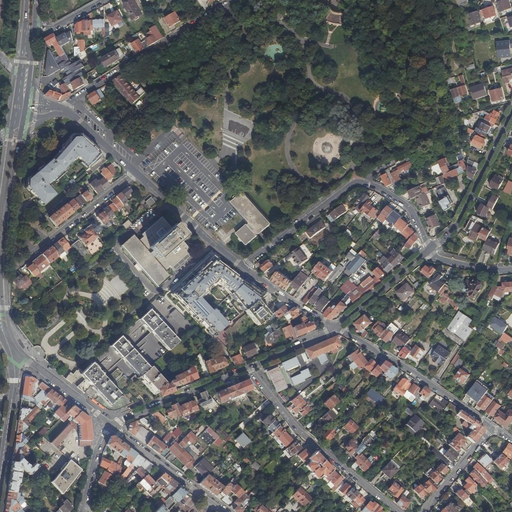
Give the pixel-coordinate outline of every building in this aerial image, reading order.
[(52,5),(55,13),(70,8),(66,0),(53,0),(55,3),(52,5)] [(135,0),(134,1),(133,0),(130,0),(124,4),(132,20),(142,14),(141,12),(146,9),(140,0),(135,0)] [(144,4),(148,10),(155,6),(151,0),(144,4)] [(494,0),(496,3),(498,3),(501,11),(511,8),(508,0),(505,0),(502,1),(501,0),(494,0)] [(493,6),(483,10),(486,19),(496,15),(493,6)] [(95,44),(106,37),(105,28),(104,28),(103,19),(105,19),(105,11),(101,12),(102,19),(94,19),(94,28),(103,28),(103,35),(95,40),(95,44)] [(112,14),(111,13),(107,16),(113,26),(123,21),(118,11),(114,13),(112,14)] [(478,11),(468,15),(472,25),(481,22),(478,11)] [(91,20),(84,21),(84,31),(85,35),(94,35),(94,34),(94,32),(94,28),(94,19),(93,12),(90,14),(91,20)] [(181,20),(176,12),(165,18),(170,27),(181,20)] [(84,31),(84,21),(76,25),(76,32),(84,31)] [(145,48),(163,37),(156,26),(150,29),(151,32),(148,34),(150,38),(142,43),(145,48)] [(66,32),(57,37),(62,46),(70,41),(71,43),(74,41),(71,31),(66,33),(66,32)] [(63,58),(57,61),(59,65),(62,63),(69,59),(62,46),(57,37),(55,33),(46,38),(49,45),(54,42),(63,58)] [(130,38),(133,43),(140,39),(137,34),(130,38)] [(138,53),(145,48),(142,43),(140,39),(133,43),(132,44),(138,53)] [(75,47),(75,56),(77,54),(84,50),(84,40),(79,40),(79,45),(80,45),(80,46),(75,47)] [(120,57),(124,54),(120,48),(102,59),(107,67),(121,58),(120,57)] [(61,69),(50,50),(47,73),(49,76),(61,69)] [(62,63),(59,65),(62,70),(65,69),(81,60),(77,54),(75,56),(69,59),(62,63)] [(81,60),(65,69),(69,76),(81,69),(85,67),(81,60)] [(511,68),(502,71),(505,84),(510,82),(509,78),(511,77),(511,68)] [(69,76),(64,78),(67,83),(68,85),(72,83),(80,78),(81,78),(85,76),(81,69),(69,76)] [(136,92),(121,75),(119,77),(113,80),(127,97),(133,103),(146,92),(142,87),(136,92)] [(88,82),(85,76),(81,78),(80,78),(72,83),(76,89),(88,82)] [(446,79),(447,82),(452,81),(455,88),(451,90),(453,98),(461,95),(458,87),(456,80),(455,77),(446,79)] [(64,95),(71,92),(68,85),(67,83),(60,86),(64,95)] [(458,87),(461,95),(468,93),(465,85),(458,87)] [(474,100),(488,96),(484,85),(471,90),(474,100)] [(199,91),(202,95),(207,91),(204,87),(199,91)] [(504,99),(502,88),(490,91),(493,102),(504,99)] [(99,89),(89,95),(91,99),(89,100),(91,102),(92,101),(94,104),(102,99),(100,97),(103,95),(99,89)] [(63,99),(72,94),(71,92),(64,95),(63,95),(62,94),(59,93),(59,94),(52,92),(50,97),(60,100),(63,99)] [(145,105),(148,107),(154,101),(152,99),(145,105)] [(485,119),(490,122),(490,121),(495,123),(499,116),(498,116),(500,113),(494,110),(493,113),(491,113),(490,116),(487,114),(485,119)] [(493,127),(495,124),(490,122),(485,119),(484,119),(480,127),(479,127),(478,128),(477,127),(476,127),(475,131),(478,132),(485,136),(488,137),(490,134),(488,133),(492,127),(493,127)] [(484,138),(485,136),(478,132),(477,135),(473,143),(481,148),(486,139),(484,138)] [(27,187),(43,206),(56,194),(51,189),(53,187),(52,185),(57,181),(55,179),(59,176),(63,173),(66,170),(70,166),(75,160),(77,162),(80,159),(87,166),(87,165),(88,166),(94,161),(95,160),(96,160),(101,154),(81,135),(73,135),(62,147),(63,148),(53,159),(52,158),(27,180),(27,187)] [(449,168),(444,158),(439,161),(445,174),(454,170),(453,166),(449,168)] [(463,160),(458,162),(459,163),(460,167),(456,169),(454,170),(445,174),(447,179),(465,171),(464,170),(467,168),(463,160)] [(474,178),(480,166),(468,160),(468,176),(474,178)] [(411,164),(398,170),(403,179),(409,176),(407,172),(414,169),(411,164)] [(91,165),(86,172),(89,174),(94,167),(91,165)] [(105,168),(111,176),(116,172),(111,165),(105,168)] [(105,181),(111,176),(105,168),(103,169),(101,170),(102,172),(100,174),(103,178),(105,181)] [(381,174),(387,186),(393,183),(400,180),(403,179),(398,170),(391,173),(389,170),(381,174)] [(441,184),(446,182),(445,180),(443,175),(436,178),(439,185),(441,184)] [(504,180),(495,175),(489,186),(492,187),(492,188),(495,190),(496,189),(498,191),(504,180)] [(103,190),(109,186),(105,181),(103,178),(97,182),(103,190)] [(97,195),(103,190),(97,182),(95,180),(94,180),(93,179),(90,181),(91,182),(89,184),(97,195)] [(86,191),(87,192),(90,190),(84,182),(81,184),(86,191)] [(409,190),(412,198),(415,197),(423,193),(419,186),(409,190)] [(128,187),(120,193),(125,199),(128,196),(128,195),(129,194),(129,193),(131,191),(128,187)] [(448,195),(443,187),(442,188),(438,190),(442,198),(440,200),(446,210),(451,207),(449,204),(450,204),(453,202),(449,195),(448,195)] [(85,202),(91,198),(87,192),(86,191),(84,193),(80,188),(77,191),(80,195),(85,202)] [(74,200),(80,195),(77,191),(71,196),(74,200)] [(258,234),(260,232),(270,223),(242,192),(237,196),(235,197),(230,202),(244,218),(246,216),(248,219),(246,220),(249,223),(247,225),(246,224),(235,233),(246,245),(248,243),(256,236),(256,235),(258,233),(258,234)] [(430,203),(425,192),(423,193),(415,197),(418,203),(419,203),(422,207),(430,203)] [(494,192),(492,194),(494,195),(488,206),(490,207),(493,209),(500,195),(494,192)] [(115,197),(116,198),(122,205),(127,202),(125,199),(120,193),(115,197)] [(368,202),(371,198),(365,193),(362,197),(361,200),(365,203),(367,201),(368,202)] [(79,207),(85,202),(80,195),(74,200),(73,200),(79,207)] [(111,201),(112,203),(117,209),(122,206),(122,205),(116,198),(111,201)] [(155,203),(150,198),(145,202),(150,208),(155,203)] [(72,212),(79,207),(73,200),(67,205),(72,212)] [(369,200),(361,211),(364,214),(365,212),(373,218),(379,211),(371,206),(373,203),(369,200)] [(112,203),(107,207),(113,214),(114,213),(113,212),(117,209),(112,203)] [(482,203),(477,213),(485,216),(486,216),(487,213),(490,207),(488,206),(482,203)] [(71,213),(72,212),(67,205),(66,204),(58,211),(64,219),(71,213)] [(328,216),(332,221),(338,217),(346,211),(342,205),(328,216)] [(394,211),(388,206),(382,213),(388,218),(394,211)] [(107,207),(102,211),(103,212),(108,218),(113,214),(107,207)] [(60,222),(64,219),(58,211),(49,218),(55,226),(60,222)] [(402,217),(394,211),(388,218),(393,222),(390,225),(393,228),(394,227),(401,218),(402,217)] [(108,218),(103,212),(96,217),(102,225),(109,220),(108,218)] [(432,229),(440,225),(435,214),(427,218),(432,229)] [(473,215),(466,230),(471,232),(476,222),(477,220),(483,223),(484,221),(473,215)] [(137,261),(138,262),(142,267),(143,268),(142,270),(157,287),(168,277),(163,271),(168,266),(170,268),(190,251),(180,239),(184,235),(181,231),(175,225),(171,229),(161,217),(141,235),(143,237),(137,242),(132,236),(121,246),(135,262),(137,261)] [(409,225),(401,218),(394,227),(396,228),(395,229),(395,230),(398,232),(399,232),(400,232),(402,233),(408,226),(409,225)] [(92,223),(88,225),(95,234),(101,229),(93,219),(91,221),(92,223)] [(125,230),(131,225),(127,220),(121,225),(123,227),(125,230)] [(329,225),(328,225),(333,230),(338,224),(335,220),(332,222),(329,225)] [(326,227),(321,221),(314,226),(307,231),(312,237),(323,229),(326,227)] [(477,241),(479,236),(483,228),(484,227),(477,224),(477,223),(476,222),(471,232),(469,235),(469,237),(477,241)] [(305,231),(310,238),(312,237),(307,231),(314,226),(313,225),(305,231)] [(416,233),(416,232),(408,226),(402,233),(405,236),(410,239),(416,233)] [(78,240),(69,247),(72,250),(81,262),(83,264),(86,262),(103,249),(105,247),(100,240),(99,241),(89,228),(79,236),(85,245),(83,247),(78,240)] [(479,236),(487,240),(491,231),(483,228),(479,236)] [(268,242),(269,241),(260,232),(258,234),(261,237),(267,243),(268,242)] [(419,238),(416,233),(410,239),(409,241),(413,244),(419,238)] [(62,238),(57,242),(64,251),(66,254),(72,250),(69,247),(62,238)] [(500,243),(488,238),(483,250),(495,255),(500,243)] [(413,244),(409,241),(405,245),(409,249),(413,244)] [(57,242),(51,247),(58,256),(64,251),(57,242)] [(49,248),(41,254),(48,263),(58,256),(51,247),(49,248)] [(299,247),(290,253),(295,260),(297,262),(299,265),(308,259),(299,247)] [(404,257),(399,253),(394,248),(390,252),(393,256),(399,262),(400,261),(404,257)] [(345,266),(347,268),(356,257),(350,251),(346,256),(350,259),(345,266)] [(41,254),(31,262),(33,264),(39,272),(49,264),(48,263),(41,254)] [(365,259),(362,257),(358,254),(356,257),(347,268),(353,273),(356,269),(365,259)] [(394,268),(396,266),(395,266),(389,260),(384,255),(380,261),(387,267),(385,269),(388,272),(393,267),(394,268)] [(395,266),(399,262),(393,256),(389,260),(395,266)] [(217,261),(213,259),(209,262),(197,273),(198,274),(190,282),(189,281),(174,296),(179,301),(178,303),(198,324),(200,322),(211,311),(200,300),(209,291),(216,299),(223,300),(226,297),(243,282),(236,277),(237,276),(217,261)] [(260,266),(265,273),(274,266),(269,260),(260,266)] [(326,280),(334,270),(328,266),(328,265),(326,264),(326,265),(321,261),(313,271),(326,280)] [(142,267),(138,262),(131,268),(135,273),(142,267)] [(39,272),(33,264),(30,266),(31,266),(28,269),(34,276),(39,272)] [(344,268),(339,264),(336,268),(336,269),(329,277),(334,280),(344,268)] [(430,278),(436,269),(432,266),(430,269),(426,266),(422,271),(430,278)] [(377,276),(379,278),(385,273),(379,267),(374,273),(377,276)] [(347,268),(344,271),(351,276),(353,273),(347,268)] [(290,285),(298,290),(304,282),(301,280),(303,277),(300,275),(302,272),(303,273),(305,270),(303,269),(295,278),(293,281),(290,285)] [(287,290),(290,285),(293,281),(278,271),(272,279),(280,285),(287,290)] [(32,283),(26,276),(22,279),(20,276),(13,281),(21,292),(32,283)] [(335,310),(339,313),(343,310),(347,307),(347,306),(346,305),(344,304),(350,297),(351,299),(355,303),(358,301),(370,291),(379,284),(374,279),(372,280),(370,277),(369,277),(363,281),(361,279),(358,281),(357,280),(355,284),(353,287),(350,284),(352,283),(348,279),(341,288),(344,291),(347,294),(337,307),(335,310)] [(444,286),(445,283),(436,277),(430,285),(439,292),(444,286)] [(469,287),(470,287),(467,292),(471,294),(476,297),(478,292),(479,292),(481,289),(480,289),(482,285),(478,283),(478,282),(473,280),(472,283),(471,282),(469,287)] [(243,282),(226,297),(228,300),(226,301),(229,304),(228,306),(230,310),(233,307),(239,314),(244,310),(245,309),(257,300),(263,295),(251,285),(249,287),(243,282)] [(418,282),(414,285),(419,291),(422,287),(418,282)] [(501,298),(504,292),(505,292),(509,292),(511,291),(511,287),(511,282),(503,282),(503,284),(503,286),(503,288),(498,288),(493,286),(488,295),(493,298),(494,295),(501,298)] [(397,292),(408,284),(407,283),(399,289),(396,291),(397,292)] [(414,292),(408,284),(397,292),(404,300),(414,292)] [(444,286),(439,292),(438,294),(442,297),(439,300),(441,302),(441,303),(442,304),(443,303),(445,304),(449,298),(451,296),(448,295),(448,294),(448,293),(448,292),(451,288),(449,287),(446,284),(444,286)] [(310,301),(315,305),(320,298),(318,296),(323,291),(319,288),(317,290),(314,295),(314,296),(310,301)] [(339,298),(344,291),(341,288),(335,295),(339,298)] [(302,302),(306,304),(314,295),(317,290),(315,289),(314,289),(311,293),(310,292),(304,300),(302,302)] [(316,306),(322,311),(330,301),(324,296),(316,306)] [(458,307),(460,304),(449,298),(447,301),(458,307)] [(270,315),(257,300),(245,309),(244,310),(252,320),(257,325),(270,315)] [(387,310),(397,318),(402,312),(401,311),(398,309),(392,304),(387,310)] [(287,311),(283,305),(273,313),(275,315),(276,314),(279,318),(283,315),(287,311)] [(324,314),(332,319),(334,317),(339,313),(335,310),(337,307),(335,305),(332,308),(331,306),(324,314)] [(297,310),(292,308),(287,311),(283,315),(284,317),(288,322),(289,321),(298,315),(295,312),(297,310)] [(158,324),(161,322),(150,309),(139,319),(150,331),(158,324)] [(182,315),(175,309),(170,313),(173,317),(188,332),(194,327),(185,318),(182,315)] [(211,311),(200,322),(213,335),(227,324),(213,309),(211,311)] [(447,329),(465,341),(473,329),(471,328),(473,325),(472,324),(472,323),(471,322),(472,320),(459,311),(447,329)] [(358,334),(364,338),(372,329),(370,328),(367,331),(364,329),(372,322),(365,314),(354,323),(361,332),(358,334)] [(309,319),(304,315),(299,318),(301,322),(302,322),(302,323),(305,332),(315,328),(312,321),(309,323),(309,322),(307,322),(307,320),(309,319)] [(509,325),(496,316),(490,324),(503,333),(504,332),(509,325)] [(381,336),(386,330),(380,326),(382,323),(379,320),(378,322),(373,328),(377,332),(377,333),(381,336)] [(178,341),(161,322),(158,324),(150,331),(163,345),(168,350),(178,341)] [(224,331),(233,343),(239,339),(235,334),(238,332),(234,326),(234,323),(224,331)] [(302,323),(292,328),(295,334),(295,336),(305,332),(302,323)] [(374,344),(379,347),(385,340),(388,342),(399,329),(392,323),(386,330),(381,336),(374,344)] [(286,338),(292,335),(293,335),(289,326),(282,329),(286,338)] [(465,341),(451,363),(459,369),(464,361),(459,358),(461,356),(460,355),(465,347),(464,347),(475,331),(473,329),(465,341)] [(393,341),(404,348),(407,344),(410,339),(401,331),(393,341)] [(276,340),(273,332),(269,335),(267,332),(263,335),(266,341),(267,344),(272,342),(276,340)] [(208,340),(220,353),(224,350),(226,348),(213,335),(208,340)] [(341,346),(337,335),(316,344),(304,349),(304,350),(309,360),(317,356),(321,364),(327,361),(324,353),(329,351),(331,354),(338,351),(336,348),(341,346)] [(117,353),(121,358),(123,356),(132,348),(120,336),(110,346),(117,353)] [(257,355),(261,354),(258,347),(254,349),(252,344),(242,348),(245,357),(256,352),(257,355)] [(400,353),(406,358),(408,356),(410,353),(413,348),(407,344),(404,348),(400,353)] [(416,345),(413,348),(410,353),(419,359),(425,351),(421,348),(420,349),(416,345)] [(433,357),(443,364),(450,354),(440,347),(437,351),(432,348),(428,353),(433,356),(433,357)] [(88,387),(84,392),(99,404),(106,409),(107,409),(109,410),(112,410),(114,410),(116,410),(129,404),(138,401),(135,398),(125,390),(139,377),(149,368),(142,360),(135,351),(132,348),(123,356),(121,358),(136,374),(128,380),(117,368),(105,378),(101,374),(88,387)] [(220,353),(224,358),(228,355),(224,350),(220,353)] [(360,355),(356,350),(346,357),(351,363),(360,355)] [(410,353),(408,356),(416,362),(419,359),(410,353)] [(234,365),(243,361),(240,354),(231,358),(234,365)] [(363,359),(360,355),(351,363),(348,365),(356,374),(366,362),(363,359)] [(213,360),(217,369),(227,365),(227,363),(222,356),(213,360)] [(285,370),(299,364),(296,357),(282,363),(285,370)] [(209,372),(217,369),(213,360),(213,359),(205,362),(209,372)] [(370,372),(375,366),(373,364),(374,363),(370,360),(363,367),(370,372)] [(387,363),(384,361),(378,368),(380,370),(383,373),(390,365),(387,363)] [(76,387),(84,392),(88,387),(101,374),(91,363),(82,372),(80,374),(85,379),(76,387)] [(398,369),(390,365),(383,373),(378,380),(379,381),(384,376),(389,380),(390,378),(391,378),(396,372),(396,371),(398,369)] [(154,393),(157,390),(165,383),(166,382),(163,379),(151,366),(149,368),(139,377),(154,393)] [(378,368),(376,366),(375,366),(370,372),(375,377),(380,372),(379,371),(380,370),(378,368)] [(278,367),(267,371),(276,392),(287,387),(278,367)] [(181,374),(185,383),(196,378),(192,368),(187,370),(188,370),(185,371),(185,372),(181,374)] [(469,373),(462,368),(455,377),(464,383),(471,374),(469,373)] [(65,379),(71,383),(80,374),(82,372),(78,369),(72,374),(71,373),(65,379)] [(294,386),(304,381),(304,379),(311,376),(308,369),(301,372),(301,374),(291,379),(294,386)] [(157,390),(160,397),(173,391),(171,387),(179,383),(180,385),(185,383),(181,374),(176,376),(177,377),(174,378),(173,379),(173,380),(169,381),(170,383),(167,384),(167,386),(166,386),(165,383),(157,390)] [(25,376),(22,395),(30,396),(31,387),(32,382),(33,378),(25,376)] [(255,385),(250,378),(248,380),(248,379),(239,383),(244,393),(252,390),(251,387),(255,385)] [(406,390),(410,385),(402,378),(397,385),(399,387),(397,389),(399,391),(401,388),(405,392),(406,390)] [(343,388),(336,381),(334,383),(341,390),(343,389),(343,388)] [(479,402),(485,394),(489,390),(477,381),(467,394),(472,397),(474,399),(479,402)] [(51,389),(41,382),(38,386),(40,388),(47,394),(51,389)] [(244,393),(239,383),(232,386),(237,396),(244,393)] [(407,391),(406,390),(405,392),(402,395),(411,402),(415,398),(414,397),(420,390),(412,384),(407,391)] [(402,395),(405,392),(401,388),(399,391),(397,389),(399,387),(397,385),(396,385),(392,390),(401,397),(402,395)] [(237,396),(232,386),(226,389),(230,399),(237,396)] [(430,390),(424,386),(418,393),(421,396),(419,397),(423,401),(425,398),(426,398),(427,396),(427,395),(426,394),(430,390)] [(47,394),(40,388),(39,389),(39,390),(37,392),(38,394),(35,397),(40,401),(47,394)] [(385,399),(371,388),(367,393),(381,404),(385,399)] [(56,393),(51,389),(47,394),(40,401),(42,403),(44,405),(50,400),(56,393)] [(230,399),(226,389),(216,393),(221,403),(230,399)] [(205,392),(199,394),(202,399),(198,400),(200,406),(201,406),(202,407),(203,408),(204,408),(204,409),(207,408),(208,409),(211,409),(217,404),(209,396),(207,397),(205,392)] [(61,397),(56,393),(50,400),(51,401),(47,405),(50,408),(61,397)] [(381,404),(367,393),(365,395),(376,404),(379,406),(381,404)] [(479,402),(478,404),(486,409),(493,400),(485,394),(479,402)] [(290,401),(294,407),(302,401),(298,395),(290,401)] [(330,409),(338,402),(333,395),(323,403),(329,410),(330,409)] [(365,395),(363,397),(374,407),(376,404),(365,395)] [(30,396),(29,402),(30,403),(36,405),(37,403),(33,399),(31,397),(30,396)] [(422,404),(424,402),(417,396),(415,398),(422,404)] [(66,400),(61,397),(50,408),(55,412),(61,405),(66,400)] [(440,405),(433,399),(428,405),(438,414),(447,402),(444,400),(440,405)] [(21,400),(20,407),(32,409),(35,405),(36,405),(30,403),(29,402),(21,400)] [(186,403),(190,413),(197,410),(193,401),(191,402),(190,402),(186,403)] [(295,414),(298,412),(306,405),(308,403),(306,402),(304,403),(302,401),(294,407),(293,408),(291,409),(295,414)] [(494,401),(486,410),(494,416),(501,406),(494,401)] [(61,405),(55,412),(54,413),(60,419),(73,406),(69,403),(64,407),(61,405)] [(186,403),(181,405),(182,406),(179,407),(183,416),(190,413),(186,403)] [(453,407),(448,403),(445,407),(452,412),(449,416),(452,418),(455,415),(458,410),(453,407)] [(166,416),(171,420),(173,417),(181,414),(176,404),(171,406),(171,408),(166,411),(168,416),(166,416)] [(300,416),(301,417),(312,408),(311,407),(309,409),(306,405),(298,412),(297,413),(299,415),(300,415),(300,416)] [(80,411),(73,406),(60,419),(63,422),(69,415),(71,416),(68,419),(70,421),(80,411)] [(20,407),(18,420),(20,420),(24,416),(32,409),(20,407)] [(35,407),(25,417),(26,418),(27,419),(29,421),(40,411),(35,407)] [(500,409),(495,417),(509,427),(511,422),(511,408),(510,409),(508,413),(500,409)] [(335,416),(330,409),(329,410),(321,417),(326,424),(335,416)] [(470,418),(458,410),(455,415),(462,419),(461,421),(463,422),(461,424),(467,428),(471,430),(465,437),(472,443),(483,430),(482,426),(470,418)] [(89,418),(80,411),(70,421),(69,422),(68,424),(69,424),(50,443),(58,450),(62,445),(60,442),(66,435),(66,434),(72,428),(72,427),(73,427),(72,426),(75,423),(76,424),(76,423),(77,424),(78,425),(79,425),(79,429),(77,430),(77,431),(76,431),(76,434),(79,434),(79,438),(79,446),(91,446),(91,435),(89,418)] [(158,425),(160,426),(165,419),(156,412),(151,414),(159,421),(160,422),(158,425)] [(273,421),(274,420),(271,417),(270,417),(265,412),(258,418),(266,427),(273,421)] [(414,415),(405,424),(414,432),(423,423),(414,415)] [(18,420),(16,435),(18,436),(24,429),(31,423),(30,422),(28,423),(26,421),(25,419),(24,419),(25,417),(24,416),(20,420),(18,420)] [(351,434),(358,427),(350,420),(348,421),(346,424),(343,427),(351,434)] [(68,424),(69,422),(68,421),(65,423),(64,423),(52,436),(54,438),(67,425),(66,425),(68,424)] [(128,431),(146,445),(154,434),(157,431),(151,426),(148,429),(149,429),(148,431),(142,427),(138,427),(135,421),(129,424),(128,431)] [(275,423),(273,421),(266,427),(261,433),(263,435),(266,432),(264,431),(268,428),(272,433),(279,426),(276,422),(275,423)] [(419,431),(423,434),(428,429),(424,425),(419,431)] [(146,445),(159,455),(166,448),(170,444),(173,441),(176,438),(184,431),(178,426),(176,428),(177,429),(171,436),(168,434),(163,440),(161,443),(159,441),(160,439),(154,434),(146,445)] [(280,428),(279,426),(272,433),(269,435),(275,441),(284,432),(284,431),(281,428),(280,428)] [(43,436),(48,431),(44,427),(38,434),(41,438),(43,436)] [(207,429),(217,438),(219,436),(209,427),(207,429)] [(457,434),(451,440),(459,447),(465,440),(462,438),(464,436),(453,427),(451,430),(453,432),(454,431),(457,434)] [(224,439),(227,436),(219,428),(216,431),(224,439)] [(327,439),(329,440),(335,433),(330,428),(322,436),(326,439),(327,439)] [(16,435),(15,443),(19,443),(24,439),(23,437),(24,436),(25,436),(28,433),(24,429),(18,436),(16,435)] [(166,460),(171,464),(184,451),(188,447),(197,438),(190,432),(182,440),(180,437),(177,439),(180,442),(177,445),(173,441),(170,444),(171,446),(167,449),(166,448),(159,455),(164,458),(170,452),(172,454),(166,460)] [(289,437),(284,432),(275,441),(281,448),(284,446),(291,440),(291,439),(289,437)] [(235,440),(243,449),(251,442),(242,433),(235,440)] [(123,458),(129,448),(113,436),(110,437),(106,446),(107,447),(108,446),(110,448),(108,449),(112,453),(113,450),(114,451),(114,453),(115,454),(116,452),(122,456),(117,464),(111,461),(111,462),(108,467),(105,465),(104,467),(107,469),(106,472),(113,475),(116,471),(121,462),(123,458)] [(217,438),(214,441),(219,446),(224,441),(223,440),(219,436),(217,438)] [(350,455),(350,454),(357,448),(356,447),(358,444),(353,439),(352,438),(350,441),(350,440),(347,443),(345,440),(341,444),(346,450),(345,450),(350,455)] [(14,449),(12,462),(17,463),(21,458),(26,453),(23,450),(22,451),(19,449),(26,441),(25,439),(24,439),(19,443),(15,443),(14,449)] [(459,447),(451,440),(447,445),(450,447),(457,454),(461,449),(459,447)] [(289,457),(300,448),(295,441),(284,450),(289,457)] [(350,454),(353,458),(359,453),(362,450),(362,449),(361,448),(360,448),(359,449),(358,448),(359,445),(358,444),(356,447),(357,448),(350,454)] [(511,446),(507,444),(501,453),(511,460),(511,446)] [(195,455),(188,447),(184,451),(191,459),(195,455)] [(456,455),(457,454),(450,447),(447,450),(442,455),(448,461),(449,461),(450,462),(456,455)] [(137,454),(129,448),(123,458),(126,460),(124,462),(124,464),(127,467),(137,454)] [(430,452),(444,465),(448,461),(442,455),(438,451),(435,448),(430,452)] [(307,458),(310,456),(304,449),(298,456),(303,462),(307,458)] [(171,464),(183,472),(187,468),(184,466),(191,459),(184,451),(171,464)] [(324,460),(316,451),(310,456),(307,458),(309,460),(309,462),(305,466),(311,472),(324,460)] [(350,467),(355,470),(359,467),(365,460),(359,453),(353,458),(356,461),(350,467)] [(484,468),(491,461),(485,453),(477,460),(484,468)] [(145,460),(137,454),(127,467),(116,482),(118,484),(125,476),(133,465),(137,468),(145,460)] [(508,461),(500,454),(492,462),(499,469),(508,461)] [(111,462),(102,457),(100,463),(105,465),(108,467),(111,462)] [(11,468),(7,491),(16,492),(16,488),(20,484),(18,484),(18,483),(19,483),(21,469),(22,468),(29,475),(31,474),(36,469),(38,467),(34,463),(30,467),(21,458),(17,463),(12,462),(11,468)] [(198,463),(209,474),(214,468),(204,458),(198,463)] [(400,467),(392,459),(389,462),(397,469),(400,467)] [(61,494),(81,470),(69,460),(67,463),(66,463),(60,469),(61,470),(54,479),(51,482),(61,494)] [(155,467),(145,460),(137,468),(135,471),(143,479),(147,475),(155,467)] [(332,469),(324,460),(311,472),(311,473),(316,478),(317,478),(322,474),(324,477),(332,469)] [(365,460),(359,467),(363,471),(370,464),(369,464),(370,463),(369,462),(368,463),(365,460)] [(255,469),(257,470),(259,467),(254,462),(251,465),(253,467),(255,469)] [(389,462),(381,471),(389,478),(397,469),(389,462)] [(202,475),(205,478),(209,474),(198,463),(194,467),(202,475)] [(476,463),(472,467),(486,482),(490,478),(476,463)] [(447,470),(440,464),(435,469),(438,472),(439,471),(443,474),(447,470)] [(404,465),(398,470),(400,473),(406,467),(404,465)] [(437,481),(441,477),(432,467),(424,475),(427,478),(428,477),(434,483),(437,481)] [(41,474),(36,469),(31,474),(36,479),(41,474)] [(336,474),(332,469),(324,477),(328,481),(336,474)] [(199,484),(215,496),(220,491),(224,487),(217,482),(210,477),(212,475),(213,476),(215,473),(212,470),(209,474),(205,478),(199,484)] [(484,482),(473,470),(469,474),(480,486),(484,482)] [(97,486),(105,490),(113,475),(106,472),(104,471),(98,483),(99,483),(97,486)] [(172,479),(163,473),(154,482),(145,491),(148,494),(159,484),(163,489),(163,488),(172,479)] [(29,475),(28,476),(34,482),(34,481),(36,479),(31,474),(29,475)] [(341,479),(336,474),(328,481),(334,487),(336,485),(337,486),(338,484),(339,485),(341,484),(339,482),(340,480),(341,479)] [(154,482),(147,475),(143,479),(137,484),(145,492),(145,491),(154,482)] [(465,489),(462,492),(466,496),(473,490),(471,488),(475,485),(467,477),(463,481),(466,483),(462,487),(465,489)] [(180,486),(172,479),(163,488),(165,490),(162,492),(163,493),(164,492),(166,494),(167,492),(170,495),(173,493),(180,486)] [(394,497),(395,497),(401,490),(397,486),(399,484),(399,483),(395,479),(387,489),(391,492),(390,494),(394,497)] [(432,491),(436,488),(428,479),(421,485),(427,492),(430,489),(432,491)] [(225,496),(226,494),(230,490),(233,487),(230,484),(229,483),(226,485),(224,487),(220,491),(225,496)] [(341,484),(339,485),(340,486),(339,487),(340,488),(338,490),(343,496),(351,489),(345,483),(344,484),(342,485),(341,484)] [(242,494),(244,492),(236,484),(233,487),(230,490),(238,498),(242,494)] [(422,496),(426,493),(419,484),(413,490),(419,498),(422,496)] [(187,491),(180,486),(173,493),(170,495),(169,496),(176,503),(178,500),(179,499),(187,491)] [(305,493),(299,487),(291,496),(297,501),(305,493)] [(353,490),(351,488),(351,489),(343,496),(342,497),(348,503),(352,499),(357,493),(353,490)] [(457,490),(454,493),(463,503),(466,500),(465,499),(467,497),(466,496),(462,492),(460,489),(458,491),(457,490)] [(7,491),(6,499),(14,500),(23,511),(27,507),(23,502),(25,501),(22,497),(19,496),(20,493),(16,492),(7,491)] [(215,496),(220,500),(225,496),(220,491),(215,496)] [(311,498),(305,493),(297,501),(303,506),(311,498)] [(364,500),(357,493),(352,499),(355,502),(354,503),(355,504),(356,503),(359,506),(364,500)] [(220,500),(228,506),(231,502),(228,498),(229,497),(226,494),(225,496),(220,500)] [(233,510),(235,511),(240,511),(243,510),(243,509),(250,501),(253,498),(249,494),(246,497),(237,506),(233,510)] [(237,506),(246,497),(242,494),(238,498),(234,503),(237,506)] [(416,504),(419,501),(414,495),(411,498),(416,504)] [(395,503),(403,510),(407,506),(406,505),(408,502),(403,498),(400,496),(398,499),(395,503)] [(156,504),(159,507),(163,503),(165,501),(162,498),(156,504)] [(6,499),(5,507),(8,507),(12,511),(23,511),(14,500),(6,499)] [(61,511),(66,511),(72,507),(66,500),(60,505),(61,506),(58,509),(61,511)] [(371,511),(377,505),(373,502),(371,504),(369,502),(361,511),(371,511)] [(449,502),(443,508),(446,511),(455,511),(459,508),(455,504),(452,506),(449,502)] [(166,511),(169,510),(163,503),(159,507),(154,511),(166,511)]
